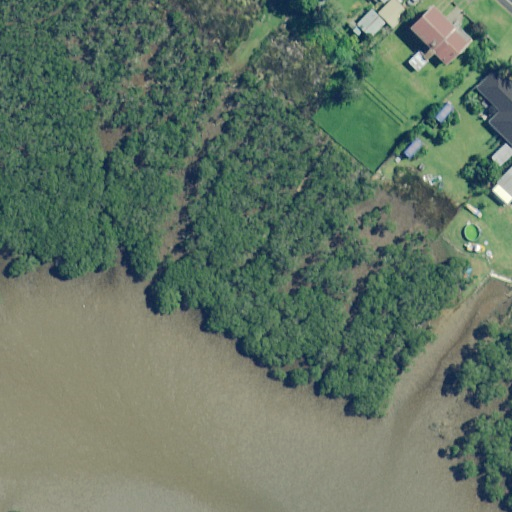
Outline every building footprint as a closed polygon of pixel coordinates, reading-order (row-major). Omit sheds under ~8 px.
[(365,43),(381,25),(390,33),(408,13),(394,0),(389,0),(375,16),(369,10),(351,30),(365,43)] [(453,31),(429,6),(407,28),(445,66),(469,42),(455,28),(453,31)] [(407,61),(417,72),(428,63),(425,59),(430,56),(422,48),(407,61)] [(511,86),(494,70),(476,89),(499,111),(488,123),(511,146),(511,86)] [(438,126),(453,109),(446,103),(431,119),(438,126)] [(420,145),(414,139),(400,153),(406,159),(420,145)] [(511,153),(504,145),(489,159),(497,168),(511,153)] [(506,206),(511,200),(511,165),(489,190),(506,206)]
